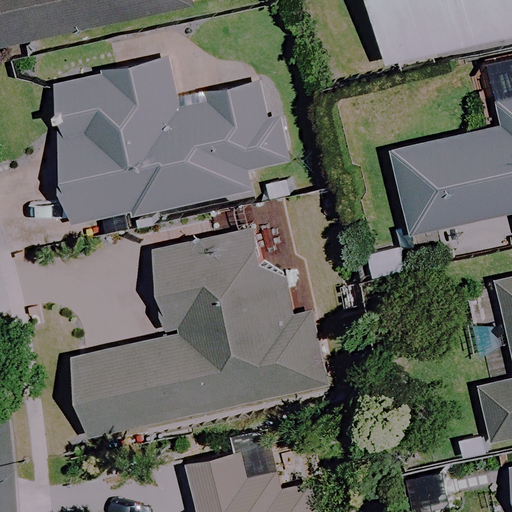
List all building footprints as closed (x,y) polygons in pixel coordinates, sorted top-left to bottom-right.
[(195,0),(0,0),(0,42),(196,5),(195,0)] [(511,0),(377,0),(390,59),(511,33),(511,0)] [(279,77),(213,89),(214,97),(179,104),(176,87),(170,59),(52,80),(78,222),(255,190),(251,168),(294,161),(279,77)] [(511,67),(495,71),(506,123),(396,146),(414,230),(511,210),(511,67)] [(282,259),(265,262),(257,224),(155,245),(174,333),(77,353),(94,432),(329,383),(313,306),(293,310),(282,259)] [(511,268),(496,272),(511,341),(511,375),(480,382),(493,440),(511,435),(511,268)] [(320,511),(313,481),(274,489),(264,443),(191,458),(202,511),(320,511)]
